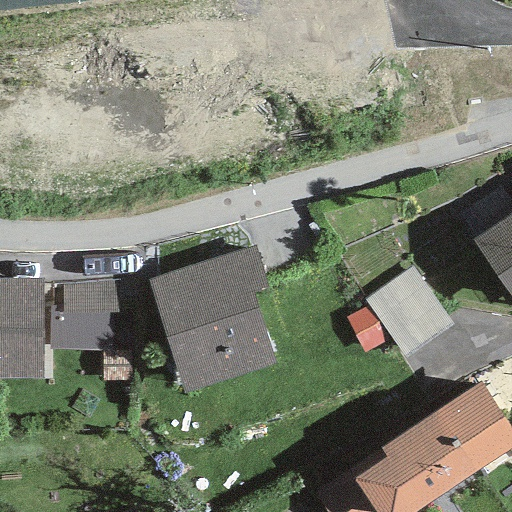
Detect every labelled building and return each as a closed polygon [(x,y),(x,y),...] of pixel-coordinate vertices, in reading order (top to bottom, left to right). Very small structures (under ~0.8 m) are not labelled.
[(511,210),(471,238),(511,299),(511,210)] [(256,245),(147,280),(184,394),(275,364),(252,291),(269,286),(256,245)] [(411,268),(365,301),(368,306),(392,338),(404,355),(450,322),(411,268)] [(40,279),(0,278),(0,379),(41,379),(40,279)] [(132,354),(135,278),(62,284),(62,307),(49,307),(48,348),(132,354)] [(392,338),(368,306),(347,318),(363,352),(392,338)] [(511,433),(510,430),(480,382),(416,424),(456,483),(509,450),(511,448),(511,433)] [(413,511),(456,483),(416,424),(380,449),(385,457),(354,479),(360,488),(325,511),(413,511)]
